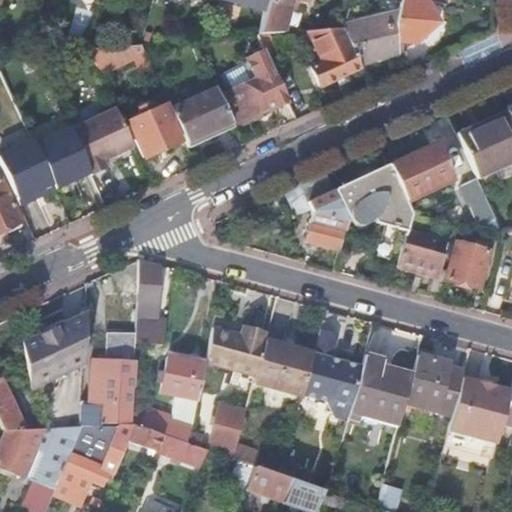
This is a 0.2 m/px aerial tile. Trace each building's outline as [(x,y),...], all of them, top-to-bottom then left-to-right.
[(225,0),(265,11),(267,0),(225,0)] [(267,0),(265,11),(258,35),(283,33),(290,7),(292,1),(302,4),(308,5),(309,0),(267,0)] [(382,0),(378,18),(343,28),(352,48),(359,63),(398,53),(397,42),(394,25),(400,4),(387,0),(382,0)] [(400,0),(400,4),(394,25),(397,42),(416,41),(416,28),(426,28),(426,20),(430,20),(430,4),(435,6),(437,0),(400,0)] [(352,48),(343,28),(309,31),(322,61),(311,66),(320,86),(361,68),(359,63),(352,48)] [(270,37),(259,38),(266,52),(267,55),(269,59),(278,55),(270,37)] [(131,46),(88,49),(96,69),(114,61),(117,66),(137,58),(131,46)] [(267,55),(266,52),(248,60),(254,74),(251,81),(224,93),(239,124),(289,102),(269,59),(267,55)] [(171,109),(186,143),(231,122),(216,88),(171,109)] [(155,126),(133,136),(142,157),(179,141),(163,106),(149,113),(155,126)] [(69,129),(90,176),(105,170),(102,161),(115,155),(132,147),(114,108),(69,129)] [(456,135),(476,181),(511,164),(511,125),(506,112),(456,135)] [(390,171),(404,202),(449,181),(433,145),(387,166),(390,171)] [(102,161),(105,170),(119,163),(115,155),(102,161)] [(49,164),(12,181),(22,202),(35,196),(44,215),(79,198),(67,174),(56,179),(49,164)] [(375,171),(333,190),(334,193),(347,219),(349,218),(353,223),(356,225),(358,226),(361,226),(363,226),(366,225),(367,225),(374,220),(376,223),(405,231),(410,214),(404,202),(390,171),(378,176),(375,171)] [(0,176),(0,231),(21,222),(0,176)] [(300,184),(287,190),(298,214),(311,208),(300,184)] [(499,229),(478,184),(467,190),(483,226),(499,229)] [(306,242),(338,252),(347,219),(334,193),(322,199),(320,212),(314,210),(306,242)] [(408,229),(405,240),(430,247),(433,236),(408,229)] [(511,229),(505,230),(492,277),(506,281),(511,261),(511,229)] [(450,257),(444,280),(477,289),(489,246),(482,244),(480,249),(454,242),(450,257)] [(402,244),(396,267),(431,276),(425,296),(438,299),(444,280),(450,257),(402,244)] [(138,259),(137,260),(135,293),(133,333),(132,344),(164,346),(165,319),(156,318),(160,265),(138,259)] [(105,332),(133,333),(135,293),(108,291),(105,332)] [(20,343),(27,390),(64,373),(81,367),(85,312),(64,322),(20,343)] [(213,329),(205,363),(256,377),(262,352),(265,342),(262,341),(263,337),(242,331),(241,336),(213,329)] [(320,330),(313,353),(309,366),(301,394),(325,401),(332,417),(346,420),(353,393),(354,391),(346,389),(332,385),(338,362),(330,360),(337,334),(320,329),(320,330)] [(282,345),(266,340),(265,342),(262,352),(256,377),(254,384),(301,397),(301,394),(309,366),(313,353),(294,348),(282,345)] [(78,416),(77,426),(128,423),(130,377),(132,357),(103,355),(102,377),(89,376),(87,404),(101,405),(101,419),(80,416),(78,416)] [(160,393),(197,401),(205,364),(168,356),(160,393)] [(360,368),(354,391),(353,393),(346,420),(357,424),(357,426),(393,436),(403,402),(410,376),(378,367),(380,361),(364,356),(360,368)] [(410,376),(403,402),(451,416),(461,378),(463,372),(449,368),(449,365),(416,356),(410,376)] [(360,368),(338,362),(332,385),(346,389),(354,391),(360,368)] [(130,377),(128,423),(133,426),(137,427),(144,408),(142,378),(130,377)] [(451,416),(447,431),(495,444),(500,424),(509,392),(492,387),(478,383),(461,378),(451,416)] [(479,378),(478,383),(492,387),(493,382),(479,378)] [(509,392),(500,424),(511,427),(511,381),(511,382),(509,392)] [(0,431),(2,431),(20,430),(0,383),(0,431)] [(218,403),(206,450),(207,450),(232,461),(237,444),(246,411),(218,403)] [(137,427),(184,442),(189,429),(163,420),(164,415),(144,408),(137,427)] [(33,429),(31,417),(20,419),(21,430),(33,429)] [(128,423),(77,426),(61,467),(108,488),(127,442),(133,426),(128,423)] [(77,426),(33,429),(21,430),(20,430),(2,431),(0,435),(0,466),(29,478),(22,497),(44,507),(52,488),(61,467),(77,426)] [(137,427),(133,426),(127,442),(200,467),(207,450),(206,450),(200,448),(188,444),(184,442),(137,427)] [(191,429),(188,444),(200,448),(204,433),(191,429)] [(237,444),(232,461),(237,462),(253,467),(258,453),(237,444)] [(253,467),(237,462),(226,488),(241,495),(243,490),(253,467)] [(278,476),(253,467),(243,490),(277,502),(287,479),(278,476)] [(384,467),(373,508),(384,511),(388,511),(400,471),(384,467)] [(321,491),(287,479),(277,502),(305,511),(312,511),(317,501),(321,491)] [(326,492),(321,491),(317,501),(350,511),(349,511),(371,511),(373,508),(326,492)]
